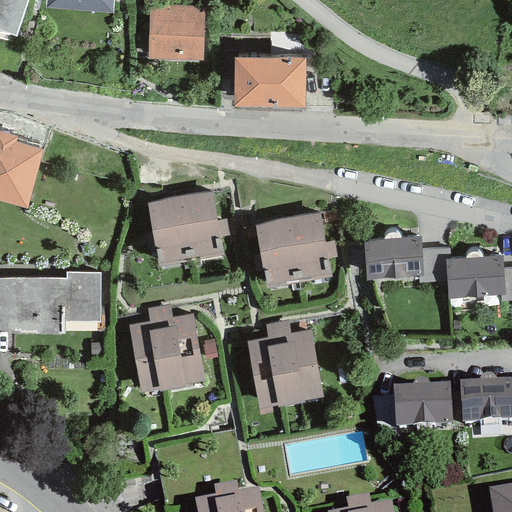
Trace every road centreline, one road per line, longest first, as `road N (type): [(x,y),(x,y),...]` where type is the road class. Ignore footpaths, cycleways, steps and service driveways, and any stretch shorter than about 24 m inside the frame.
road 1 (residential): [(0,94),(192,120),(473,137)]
road 2 (unclassified): [(473,137),(464,89),(360,46),(301,0)]
